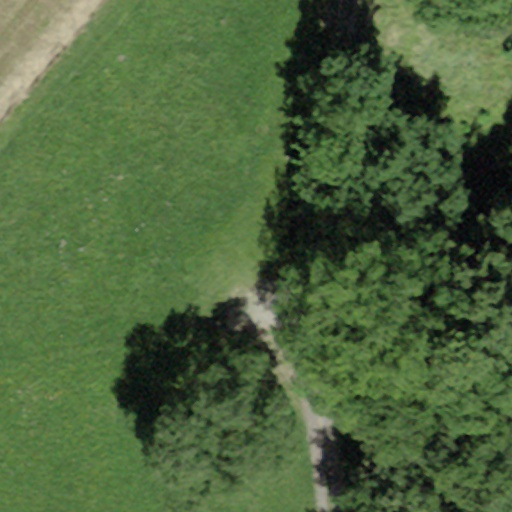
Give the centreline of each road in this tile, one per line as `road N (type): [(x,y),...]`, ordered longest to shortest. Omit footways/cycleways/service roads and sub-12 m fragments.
road 1 (track): [(348,0),(324,123),(311,336),(336,511)]
road 2 (track): [(227,0),(231,120),(252,227),(311,336)]
